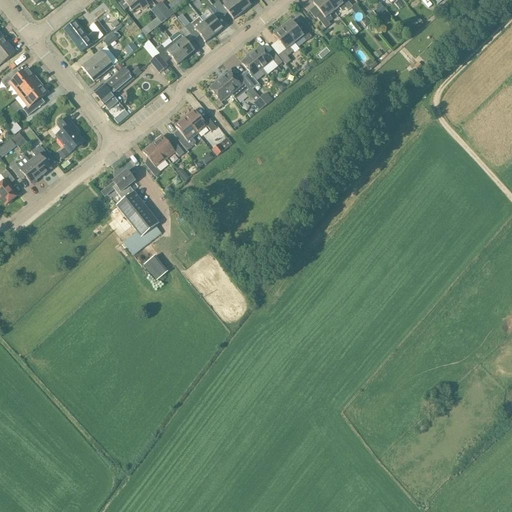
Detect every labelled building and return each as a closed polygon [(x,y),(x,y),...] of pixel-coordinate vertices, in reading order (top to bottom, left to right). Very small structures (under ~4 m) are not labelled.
[(143,11),(147,7),(141,0),(122,0),(132,12),(139,6),(143,11)] [(174,0),(168,5),(172,10),(183,0),(174,0)] [(230,0),(232,1),(242,14),(251,7),(245,0),(230,0)] [(334,12),(324,0),(318,0),(313,4),(316,7),(322,14),(317,18),(326,29),(331,25),(328,22),(332,19),(329,16),(334,12)] [(339,0),(324,0),(334,12),(339,8),(342,11),(346,8),(348,11),(353,7),(346,0),(340,0),(340,1),(339,0)] [(233,21),(242,14),(232,1),(223,8),(233,21)] [(155,7),(166,20),(175,13),(172,10),(170,12),(162,2),(155,7)] [(214,5),(213,6),(216,11),(222,6),(218,2),(217,2),(214,5)] [(382,13),(386,10),(381,5),(378,7),(382,13)] [(208,11),(211,15),(216,11),(213,6),(207,11),(208,11)] [(166,20),(155,7),(151,11),(162,24),(166,20)] [(212,16),(203,24),(213,36),(222,29),(212,16)] [(205,43),(213,36),(203,24),(199,19),(198,18),(184,29),(194,40),(199,36),(205,43)] [(355,35),(361,30),(355,21),(348,25),(355,35)] [(94,33),(88,38),(75,22),(65,30),(76,45),(82,52),(92,44),(106,33),(98,23),(90,28),(94,33)] [(291,22),(282,29),(294,44),(303,37),(307,42),(312,38),(304,29),(299,32),(291,22)] [(148,25),(142,30),(146,35),(150,32),(152,31),(148,25)] [(188,45),(194,40),(184,29),(179,33),(181,36),(172,43),(185,59),(194,52),(188,45)] [(294,44),(282,29),(274,36),(285,51),(283,52),(278,56),(286,65),(291,62),(287,57),(294,52),(290,47),(294,44)] [(113,34),(103,42),(108,48),(118,40),(113,34)] [(2,37),(0,38),(0,64),(1,63),(15,53),(2,37)] [(335,37),(330,41),(335,48),(340,43),(335,37)] [(185,59),(172,43),(164,49),(162,47),(156,51),(166,63),(171,59),(177,66),(185,59)] [(134,45),(126,51),(130,55),(138,49),(134,45)] [(252,53),(251,54),(263,69),(272,61),(277,67),(282,63),(273,51),(268,55),(262,47),(253,54),(252,53)] [(114,58),(106,48),(81,68),(93,83),(113,67),(109,62),(114,58)] [(243,75),(241,76),(249,86),(252,90),(254,89),(259,85),(252,77),(263,69),(251,54),(249,56),(250,57),(241,63),(248,71),(243,75)] [(159,55),(150,62),(160,73),(168,67),(159,55)] [(418,62),(414,66),(419,71),(423,67),(418,62)] [(133,80),(141,73),(135,66),(127,73),(133,80)] [(6,89),(10,86),(18,96),(37,81),(28,69),(21,74),(17,69),(1,82),(6,89)] [(127,73),(125,70),(108,84),(113,89),(109,92),(113,97),(133,80),(127,73)] [(220,79),(219,80),(231,95),(235,101),(246,93),(252,100),(257,96),(252,90),(249,86),(241,76),(236,80),(230,73),(221,80),(220,79)] [(210,89),(218,100),(214,104),(219,110),(223,106),(221,103),(231,95),(219,80),(217,81),(218,82),(210,89)] [(37,81),(18,96),(26,106),(22,110),(28,117),(45,103),(41,99),(47,94),(37,81)] [(109,111),(118,103),(113,97),(109,92),(113,89),(108,84),(102,90),(100,88),(94,92),(96,94),(95,95),(105,106),(109,111)] [(267,92),(259,98),(265,105),(273,99),(267,92)] [(261,100),(255,105),(259,110),(265,105),(261,100)] [(124,111),(119,115),(123,120),(128,116),(124,111)] [(194,111),(184,119),(197,135),(207,127),(211,133),(216,129),(206,116),(202,120),(194,111)] [(58,127),(62,132),(56,137),(64,148),(59,152),(64,159),(69,154),(83,143),(70,126),(72,124),(68,119),(58,127)] [(174,136),(177,140),(187,152),(192,148),(195,145),(196,142),(193,138),(197,135),(184,119),(175,127),(179,132),(174,136)] [(16,124),(10,130),(14,136),(21,130),(16,124)] [(1,134),(7,141),(12,137),(6,130),(1,134)] [(15,144),(22,138),(19,134),(12,140),(15,144)] [(175,153),(163,137),(153,145),(165,161),(175,153)] [(153,145),(143,153),(156,169),(165,161),(153,145)] [(217,157),(224,151),(219,145),(212,151),(217,157)] [(36,158),(30,163),(41,177),(50,169),(42,159),(47,155),(39,146),(31,152),(36,158)] [(180,149),(175,153),(179,158),(184,154),(180,149)] [(18,178),(23,174),(31,184),(41,177),(30,163),(24,168),(19,162),(15,165),(14,163),(9,167),(18,178)] [(0,200),(4,205),(6,204),(7,205),(11,202),(10,200),(16,196),(8,186),(14,181),(7,172),(1,177),(0,176),(0,200)] [(116,187),(113,189),(118,195),(121,193),(126,199),(116,207),(137,233),(123,244),(133,257),(162,234),(156,227),(159,224),(129,187),(135,183),(127,172),(113,183),(116,187)] [(185,174),(180,178),(184,183),(188,179),(185,174)] [(155,257),(143,265),(156,281),(168,273),(155,257)]
